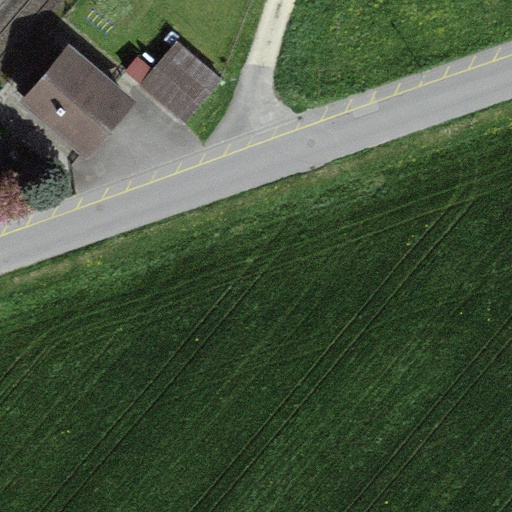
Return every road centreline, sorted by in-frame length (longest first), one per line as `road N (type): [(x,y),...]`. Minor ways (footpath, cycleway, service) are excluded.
road 1 (residential): [(0,243),(511,65)]
road 2 (track): [(281,0),(252,93),(252,160)]
